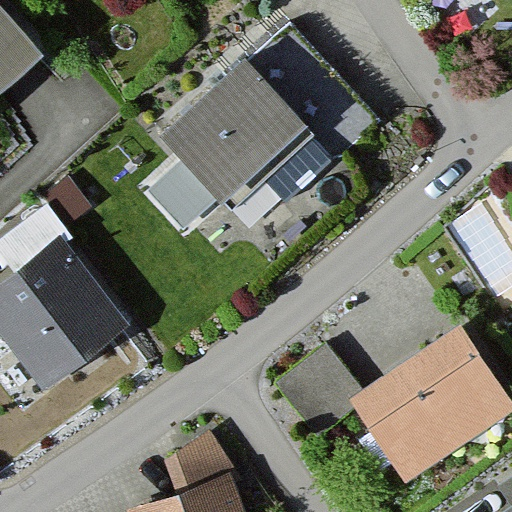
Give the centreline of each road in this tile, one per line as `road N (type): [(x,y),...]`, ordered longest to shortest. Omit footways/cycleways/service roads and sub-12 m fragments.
road 1 (residential): [(220,376),(489,139)]
road 2 (residential): [(7,511),(220,376)]
road 3 (residential): [(383,0),(489,139)]
road 4 (residential): [(220,376),(309,511)]
